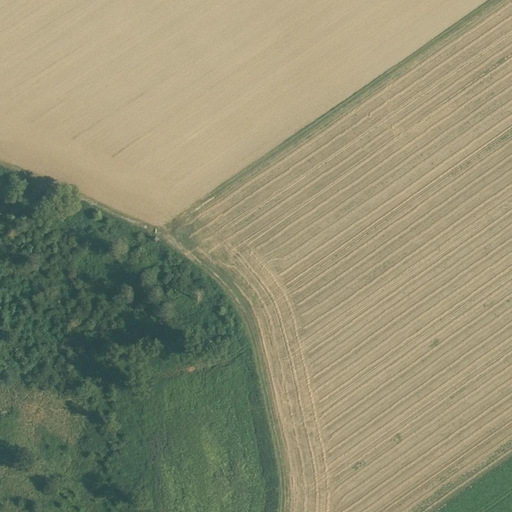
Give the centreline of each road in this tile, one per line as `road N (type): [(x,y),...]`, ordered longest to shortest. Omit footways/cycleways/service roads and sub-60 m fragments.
road 1 (track): [(281,511),(281,467),(252,342),(211,277),(152,238),(0,167)]
road 2 (track): [(152,238),(492,0)]
